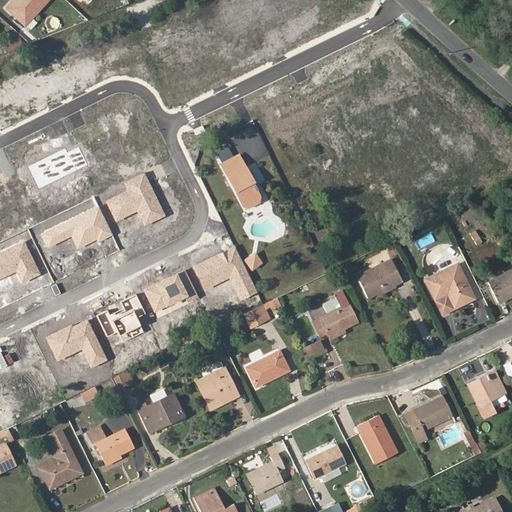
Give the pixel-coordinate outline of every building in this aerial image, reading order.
[(47,0),(13,0),(7,7),(26,24),(47,0)] [(19,39),(4,45),(6,52),(22,46),(19,39)] [(33,169),(41,186),(90,163),(81,145),(69,151),(67,147),(31,164),(33,169)] [(250,169),(241,151),(222,160),(244,202),(260,194),(257,187),(259,186),(256,179),(254,180),(253,178),(254,177),(250,169)] [(259,178),(254,168),(250,169),(254,177),(253,178),(254,180),(256,179),(259,178)] [(158,200),(149,180),(145,171),(125,180),(129,189),(108,198),(117,218),(139,209),(145,223),(164,215),(158,200)] [(262,201),(260,194),(244,202),(249,207),(262,201)] [(111,231),(106,219),(99,205),(44,231),(51,245),(73,235),(78,246),(97,237),(99,241),(113,234),(111,231)] [(479,230),(471,234),(477,245),(485,241),(479,230)] [(40,273),(35,261),(25,241),(0,252),(0,277),(17,269),(23,281),(40,273)] [(393,243),(385,247),(390,258),(398,254),(393,243)] [(257,290),(235,246),(220,254),(196,266),(206,287),(230,275),(242,297),(257,290)] [(255,252),(245,259),(252,269),(262,261),(255,252)] [(437,273),(426,279),(435,299),(448,292),(455,307),(474,298),(457,263),(455,264),(453,259),(450,255),(447,254),(442,254),(438,255),(435,259),(434,263),(434,266),(437,273)] [(402,280),(391,258),(356,275),(367,297),(376,292),(394,283),(402,280)] [(511,268),(487,280),(498,302),(511,295),(511,268)] [(177,273),(146,288),(156,309),(188,294),(177,273)] [(316,288),(313,280),(300,287),(303,294),(316,288)] [(378,296),(396,287),(394,283),(376,292),(378,296)] [(334,293),(341,307),(319,318),(328,336),(343,328),(358,321),(343,289),(334,293)] [(455,307),(448,292),(435,299),(442,313),(455,307)] [(109,310),(99,314),(110,334),(119,330),(123,340),(145,330),(138,316),(147,312),(138,293),(122,300),(126,308),(112,315),(109,310)] [(278,296),(267,301),(272,311),(283,305),(278,296)] [(270,317),(263,303),(258,305),(265,319),(270,317)] [(252,326),(265,319),(258,305),(245,312),(252,326)] [(72,325),(48,336),(58,358),(82,347),(91,366),(108,358),(88,317),(72,325)] [(312,321),(320,339),(328,336),(319,318),(312,321)] [(345,332),(343,328),(328,336),(330,340),(345,332)] [(222,361),(230,357),(217,330),(209,334),(222,361)] [(308,357),(319,352),(315,343),(303,348),(308,357)] [(182,351),(179,345),(172,349),(175,355),(182,351)] [(289,368),(280,350),(246,366),(255,385),(289,368)] [(162,368),(170,365),(166,358),(158,361),(162,368)] [(224,368),(197,381),(210,409),(238,395),(224,368)] [(135,383),(128,369),(115,376),(121,390),(135,383)] [(477,383),(475,380),(468,383),(483,416),(496,411),(494,407),(491,400),(504,393),(506,393),(494,370),(486,375),(487,378),(477,383)] [(92,388),(80,394),(85,405),(97,399),(92,388)] [(146,406),(144,402),(137,406),(148,429),(169,419),(170,422),(184,415),(173,392),(146,406)] [(494,407),(508,400),(504,393),(491,400),(494,407)] [(453,414),(443,395),(412,410),(414,414),(407,417),(418,439),(425,436),(422,429),(453,414)] [(64,408),(61,402),(53,405),(55,409),(56,412),(64,408)] [(55,409),(53,405),(16,423),(18,427),(55,409)] [(397,452),(378,414),(361,423),(369,439),(366,441),(377,462),(397,452)] [(170,422),(169,419),(148,429),(149,432),(170,422)] [(18,427),(16,423),(9,427),(12,433),(19,430),(18,427)] [(361,423),(357,425),(366,441),(369,439),(361,423)] [(106,438),(100,426),(86,432),(92,445),(95,443),(104,461),(120,453),(134,446),(125,428),(106,438)] [(48,435),(59,458),(39,467),(49,488),(82,471),(61,428),(48,435)] [(22,435),(19,430),(12,433),(14,438),(22,435)] [(468,430),(463,433),(468,444),(474,441),(468,430)] [(53,456),(37,464),(39,467),(59,458),(48,435),(43,437),(53,456)] [(0,471),(16,464),(5,443),(0,445),(0,471)] [(338,445),(305,460),(314,478),(346,463),(338,445)] [(271,456),(273,461),(246,474),(256,494),(284,480),(279,470),(285,466),(277,452),(271,456)] [(121,457),(120,453),(104,461),(105,465),(121,457)] [(84,475),(82,471),(49,488),(51,491),(84,475)] [(210,496),(207,490),(194,497),(201,511),(238,511),(234,503),(225,508),(217,492),(210,496)] [(475,509),(473,505),(466,509),(467,511),(503,511),(496,498),(475,509)]
